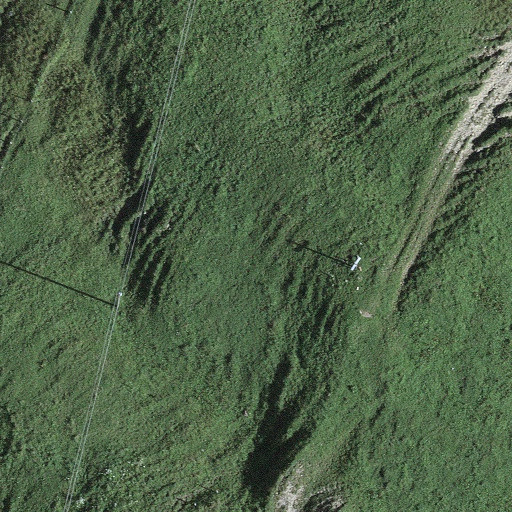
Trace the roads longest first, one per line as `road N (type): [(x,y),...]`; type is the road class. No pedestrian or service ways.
road 1 (track): [(511,67),(443,175),(330,439),(280,511)]
road 2 (track): [(375,335),(428,351),(511,350)]
